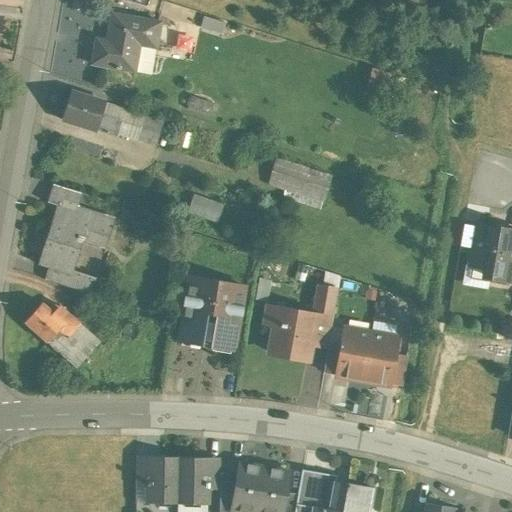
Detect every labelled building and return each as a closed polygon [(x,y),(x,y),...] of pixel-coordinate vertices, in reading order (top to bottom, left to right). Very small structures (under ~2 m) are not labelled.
[(160,23),(111,14),(106,47),(94,45),(91,65),(134,72),(140,40),(156,43),(160,23)] [(104,103),(70,92),(62,120),(96,131),(101,114),(104,103)] [(144,115),(125,109),(104,103),(101,114),(122,121),(118,135),(136,141),(144,115)] [(101,114),(96,131),(117,138),(118,135),(122,121),(101,114)] [(163,121),(144,115),(136,141),(155,147),(163,121)] [(330,177),(275,160),(268,185),(323,202),(330,177)] [(82,194),(52,185),(47,203),(59,207),(61,202),(78,207),(82,194)] [(78,207),(61,202),(59,207),(52,229),(49,228),(37,264),(48,268),(72,275),(73,271),(85,232),(108,239),(114,219),(78,207)] [(511,231),(478,226),(474,249),(470,252),(469,259),(473,265),(484,267),(488,273),(487,278),(510,282),(511,272),(511,231)] [(72,275),(48,268),(44,280),(90,295),(95,278),(73,271),(72,275)] [(340,277),(325,273),(324,283),(330,284),(329,289),(337,290),(340,277)] [(242,289),(187,279),(184,298),(182,297),(180,308),(182,308),(176,342),(179,343),(179,340),(198,343),(197,346),(200,346),(200,343),(208,344),(208,348),(210,348),(210,345),(229,349),(229,351),(231,352),(237,318),(239,318),(241,308),(239,307),(242,289)] [(329,289),(317,287),(310,317),(311,317),(332,319),(337,290),(329,289)] [(52,313),(41,303),(24,322),(46,343),(70,315),(59,306),(52,313)] [(106,328),(80,305),(70,316),(89,333),(96,339),(106,328)] [(275,311),(266,307),(263,325),(272,329),(275,311)] [(310,317),(275,311),(272,329),(268,355),(289,359),(289,357),(304,360),(307,344),(311,317),(310,317)] [(70,315),(46,343),(65,360),(89,333),(70,316),(70,315)] [(332,319),(311,317),(307,344),(328,346),(328,343),(332,319)] [(397,338),(344,329),(341,345),(336,375),(335,377),(388,386),(394,355),(397,338)] [(341,345),(328,343),(328,346),(323,373),(336,375),(341,345)] [(407,357),(394,355),(389,384),(402,386),(407,357)] [(146,462),(136,460),(135,485),(145,487),(147,487),(147,462),(146,462)] [(176,460),(146,460),(146,462),(147,462),(147,487),(145,487),(145,503),(175,503),(176,460)] [(207,461),(176,460),(175,503),(205,504),(205,488),(205,463),(206,463),(207,461)] [(206,463),(205,463),(205,488),(219,487),(220,480),(220,462),(206,463)] [(254,511),(262,468),(236,464),(233,484),(228,511),(230,511),(234,511),(254,511)] [(287,472),(262,468),(254,511),(280,511),(283,493),(287,472)] [(336,476),(301,470),(294,511),(309,511),(310,508),(316,509),(320,489),(332,491),(333,484),(336,476)] [(233,484),(220,480),(219,487),(218,511),(230,511),(228,511),(233,484)] [(332,491),(320,489),(316,509),(310,508),(309,511),(365,511),(369,490),(344,485),(344,486),(333,484),(332,491)] [(294,511),(297,495),(283,493),(280,511),(294,511)]
